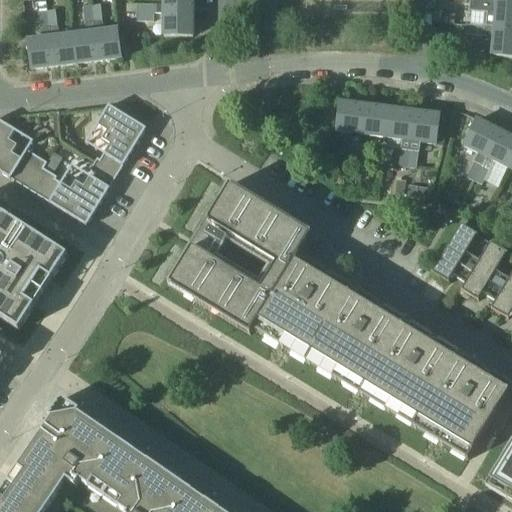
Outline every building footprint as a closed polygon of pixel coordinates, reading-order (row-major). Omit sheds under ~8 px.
[(154,6),(154,14),(164,15),(193,15),(193,0),(164,0),(164,6),(154,6)] [(478,0),(470,0),(470,13),(484,14),(483,28),(511,30),(511,3),(497,2),(478,0)] [(94,24),(102,23),(100,6),(92,7),(94,24)] [(128,14),(137,14),(154,14),(154,6),(129,6),(128,14)] [(94,24),(92,7),(84,8),(86,25),(94,24)] [(433,22),(442,24),(444,12),(435,10),(433,22)] [(56,11),(47,12),(55,69),(77,66),(73,37),(60,38),(58,28),(56,11)] [(32,42),(28,42),(32,71),(55,69),(47,12),(39,13),(43,40),(32,42)] [(154,23),(154,14),(137,14),(137,23),(154,23)] [(164,34),(164,38),(193,38),(193,15),(164,15),(164,34)] [(102,23),(94,24),(99,63),(122,60),(119,35),(118,31),(114,32),(103,33),(102,23)] [(87,35),(73,37),(77,66),(99,63),(94,24),(86,25),(85,25),(87,35)] [(467,26),(467,36),(494,39),(492,57),(511,58),(511,30),(483,28),(467,26)] [(340,104),(336,134),(340,134),(354,136),(350,163),(358,164),(361,147),(362,137),(365,107),(340,104)] [(98,160),(90,172),(113,186),(123,168),(124,168),(147,131),(109,107),(109,108),(97,128),(107,134),(102,141),(110,146),(100,162),(98,160)] [(365,107),(362,137),(387,140),(390,110),(365,107)] [(390,110),(387,140),(403,142),(402,151),(400,169),(408,170),(411,143),(415,113),(390,110)] [(411,143),(408,170),(416,171),(418,153),(419,153),(420,144),(433,146),(437,146),(440,117),(415,113),(411,143)] [(477,121),(464,148),(467,149),(479,155),(475,164),(482,168),(486,159),(500,133),(477,121)] [(0,174),(11,181),(30,193),(44,171),(48,165),(27,152),(21,161),(13,156),(18,147),(10,143),(17,133),(0,122),(0,174)] [(482,168),(474,183),(482,187),(490,171),(494,163),(509,170),(511,163),(511,138),(500,133),(486,159),(482,168)] [(361,147),(358,164),(366,165),(368,148),(361,147)] [(474,183),(482,168),(475,164),(467,179),(474,183)] [(44,171),(30,193),(49,204),(49,205),(87,228),(110,190),(90,178),(84,188),(76,184),(72,191),(56,181),(57,179),(44,171)] [(395,196),(404,197),(405,182),(397,181),(395,196)] [(468,461),(511,388),(511,387),(298,257),(311,236),(229,186),(167,287),(250,337),(253,331),(468,461)] [(429,190),(427,190),(409,187),(407,200),(427,203),(429,190)] [(11,220),(0,213),(0,319),(19,332),(32,311),(35,308),(24,301),(41,275),(51,282),(68,257),(35,236),(34,236),(11,221),(11,220)] [(460,226),(431,274),(448,284),(452,278),(465,285),(466,286),(480,262),(479,261),(467,254),(478,236),(460,226)] [(465,285),(461,292),(478,302),(482,296),(495,303),(496,304),(510,280),(509,280),(497,272),(507,255),(490,244),(479,261),(480,262),(466,286),(465,285)] [(495,303),(491,310),(508,320),(511,314),(511,313),(511,274),(509,280),(510,280),(496,304),(495,303)] [(0,511),(218,511),(206,503),(206,504),(205,503),(192,494),(193,494),(181,486),(159,471),(148,463),(148,464),(135,455),(134,455),(120,444),(119,444),(110,438),(87,422),(78,416),(80,414),(61,401),(49,419),(50,421),(18,469),(7,484),(8,484),(0,495),(0,511)] [(511,503),(511,445),(500,468),(501,468),(488,489),(511,503)]
